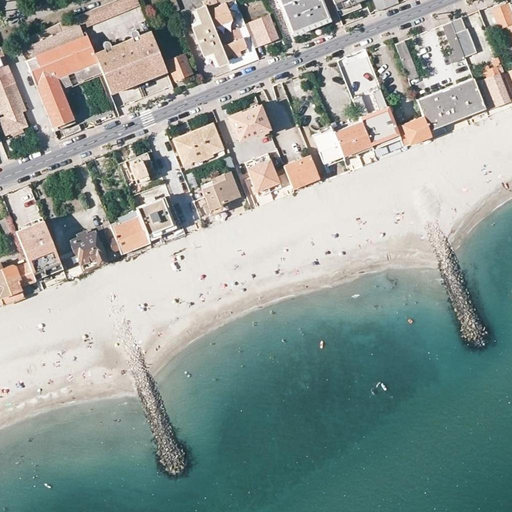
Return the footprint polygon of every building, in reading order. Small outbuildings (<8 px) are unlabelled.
[(137,0),(116,0),(107,4),(111,15),(139,4),(137,0)] [(175,0),(170,0),(175,11),(180,10),(175,0)] [(213,27),(221,23),(231,19),(225,3),(216,7),(213,0),(206,0),(203,2),(205,6),(213,27)] [(282,0),(283,4),(281,4),(292,31),(306,25),(327,17),(320,0),(282,0)] [(334,0),(339,10),(341,16),(354,11),(351,6),(359,3),(359,2),(362,1),(364,0),(334,0)] [(372,0),(377,12),(384,9),(398,4),(396,0),(372,0)] [(107,4),(79,15),(82,25),(83,26),(111,15),(107,4)] [(498,8),(492,11),(499,28),(511,22),(511,21),(506,5),(498,8)] [(202,24),(192,27),(203,55),(212,51),(219,65),(227,61),(221,47),(214,31),(213,27),(205,6),(196,10),(202,24)] [(193,11),(195,18),(193,21),(193,23),(191,24),(192,27),(202,24),(196,10),(193,11)] [(62,33),(82,25),(79,15),(17,41),(21,49),(26,47),(62,33)] [(277,39),(267,15),(244,25),(245,26),(254,48),(267,43),(277,39)] [(292,31),(293,35),(328,20),(327,17),(306,25),(292,31)] [(459,18),(451,21),(466,58),(477,53),(467,29),(464,30),(459,18)] [(451,21),(443,25),(454,54),(450,56),(452,63),(466,58),(451,21)] [(231,71),(240,67),(258,60),(254,48),(245,26),(244,25),(238,27),(242,38),(248,52),(241,55),(227,61),(231,71)] [(224,33),(229,43),(242,38),(238,27),(224,33)] [(214,31),(221,47),(227,61),(241,55),(248,52),(242,38),(229,43),(224,33),(222,28),(214,31)] [(150,31),(122,42),(123,45),(151,34),(150,31)] [(30,59),(36,57),(37,61),(47,57),(46,53),(66,45),(62,33),(26,47),(30,59)] [(166,71),(151,34),(123,45),(138,82),(166,71)] [(30,71),(91,46),(87,36),(46,53),(47,57),(37,61),(36,57),(26,61),(30,71)] [(403,41),(394,44),(408,81),(417,77),(403,41)] [(122,42),(94,53),(95,56),(104,52),(123,45),(122,42)] [(138,82),(123,45),(104,52),(119,89),(138,82)] [(94,53),(91,46),(30,71),(54,131),(75,122),(61,86),(101,70),(95,56),(94,53)] [(17,91),(0,48),(0,113),(0,114),(3,113),(5,117),(0,118),(0,119),(6,135),(11,133),(16,130),(22,128),(27,126),(21,111),(13,93),(17,91)] [(214,67),(219,65),(212,51),(203,55),(204,58),(212,60),(214,67)] [(119,89),(104,52),(95,56),(101,70),(110,93),(119,89)] [(184,54),(168,61),(176,81),(184,77),(192,74),(190,71),(193,70),(189,60),(187,61),(184,54)] [(481,74),(484,79),(474,83),(481,101),(482,102),(484,107),(484,108),(489,107),(490,108),(508,101),(500,78),(505,76),(497,58),(491,61),(493,68),(486,70),(487,72),(481,74)] [(352,74),(348,65),(339,68),(343,78),(352,74)] [(423,117),(425,125),(482,102),(481,101),(474,83),(472,79),(439,92),(416,101),(423,117)] [(379,109),(387,106),(380,89),(373,92),(379,109)] [(25,110),(17,91),(13,93),(21,111),(25,110)] [(359,118),(360,121),(369,144),(397,133),(395,128),(389,113),(387,106),(379,109),(374,111),(366,114),(360,98),(352,101),(357,114),(359,118)] [(425,125),(427,129),(484,107),(482,102),(425,125)] [(230,118),(239,140),(256,134),(258,135),(266,131),(265,129),(268,128),(258,104),(255,104),(251,106),(249,110),(239,114),(230,118)] [(425,125),(423,117),(408,123),(395,128),(397,133),(402,145),(429,135),(427,129),(425,125)] [(332,132),(342,155),(369,144),(360,121),(348,126),(332,132)] [(222,150),(212,124),(183,136),(173,139),(183,165),(193,161),(212,154),(222,150)] [(318,130),(319,134),(331,129),(330,125),(318,130)] [(13,137),(23,133),(22,128),(16,130),(11,133),(13,137)] [(319,134),(312,136),(322,160),(336,155),(337,157),(342,155),(332,132),(331,129),(319,134)] [(402,145),(397,133),(369,144),(376,161),(404,150),(402,145)] [(257,195),(279,186),(266,153),(244,162),(257,195)] [(146,154),(137,158),(131,160),(118,164),(127,187),(133,185),(132,183),(135,182),(136,185),(149,180),(148,177),(154,174),(146,154)] [(193,161),(195,164),(213,157),(212,154),(193,161)] [(322,160),(324,166),(343,158),(342,155),(337,157),(336,155),(322,160)] [(283,166),(291,186),(318,176),(310,156),(293,162),(283,166)] [(229,173),(216,178),(201,187),(208,207),(204,208),(207,217),(212,215),(210,210),(224,205),(223,203),(238,197),(229,173)] [(172,228),(175,226),(163,196),(160,198),(172,228)] [(136,211),(147,238),(172,228),(160,198),(156,199),(135,208),(136,211)] [(226,210),(224,205),(210,210),(212,215),(226,210)] [(117,221),(113,223),(115,227),(110,229),(118,248),(119,251),(147,240),(147,238),(136,211),(124,216),(116,219),(117,221)] [(237,277),(236,289),(238,290),(257,281),(256,281),(327,251),(327,243),(338,239),(329,238),(324,227),(253,220),(252,218),(235,216),(213,226),(212,236),(238,238),(238,246),(223,252),(232,272),(233,259),(246,260),(246,267),(238,266),(237,277)] [(60,263),(46,226),(43,220),(30,226),(16,232),(28,263),(35,281),(39,279),(37,273),(60,263)] [(100,226),(102,230),(85,237),(84,233),(80,235),(76,236),(77,240),(70,242),(82,271),(106,261),(99,245),(107,242),(110,252),(118,248),(110,229),(108,224),(108,223),(100,226)] [(119,251),(120,254),(149,243),(147,240),(119,251)] [(35,281),(28,263),(17,267),(12,265),(2,269),(0,264),(0,263),(0,298),(3,306),(25,298),(21,287),(35,281)] [(63,269),(60,263),(37,273),(39,279),(63,269)]
